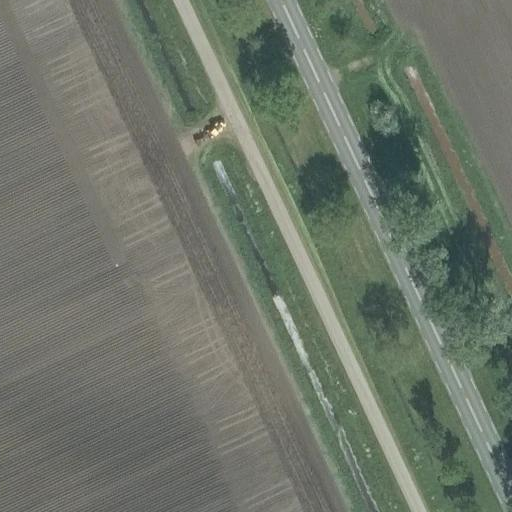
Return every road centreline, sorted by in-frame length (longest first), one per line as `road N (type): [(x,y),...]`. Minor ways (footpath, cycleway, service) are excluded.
road 1 (unclassified): [(426,511),(186,0)]
road 2 (primary): [(507,511),(269,0)]
